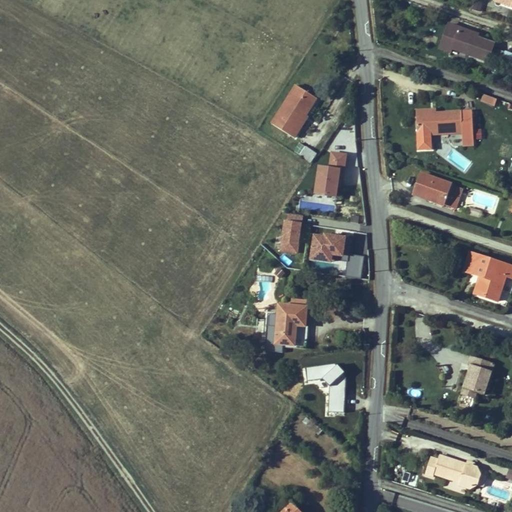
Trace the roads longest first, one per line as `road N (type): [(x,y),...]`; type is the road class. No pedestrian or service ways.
road 1 (unclassified): [(361,0),(382,283),(363,511)]
road 2 (track): [(150,511),(36,358),(0,327)]
road 3 (unknown): [(373,409),(511,452)]
road 4 (unknown): [(377,210),(511,254)]
